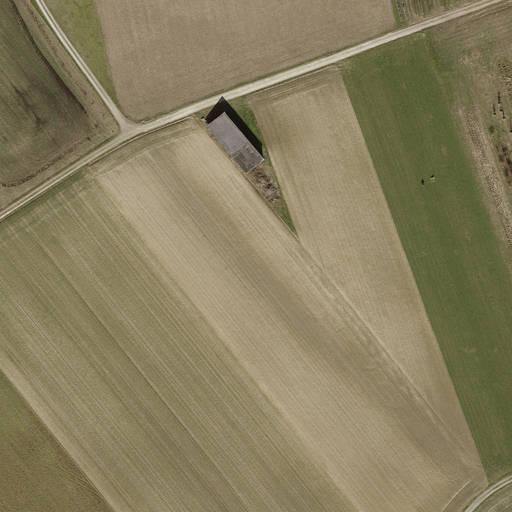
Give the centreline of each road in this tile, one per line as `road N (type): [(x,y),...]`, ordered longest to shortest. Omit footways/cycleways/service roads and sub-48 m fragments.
road 1 (track): [(0,219),(134,133),(499,0)]
road 2 (track): [(134,133),(39,0)]
